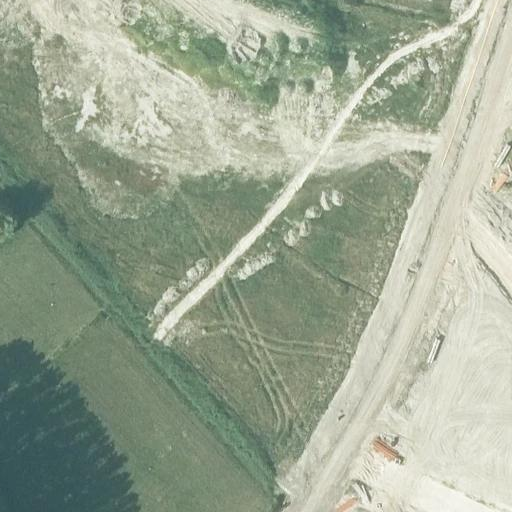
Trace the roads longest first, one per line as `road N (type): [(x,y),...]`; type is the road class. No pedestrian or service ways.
road 1 (residential): [(108,0),(52,152),(28,270),(0,263)]
road 2 (residential): [(243,0),(309,53),(361,117),(453,204)]
road 3 (residential): [(343,452),(388,366),(453,204)]
road 4 (residential): [(453,204),(511,30)]
road 5 (residential): [(464,511),(343,452)]
